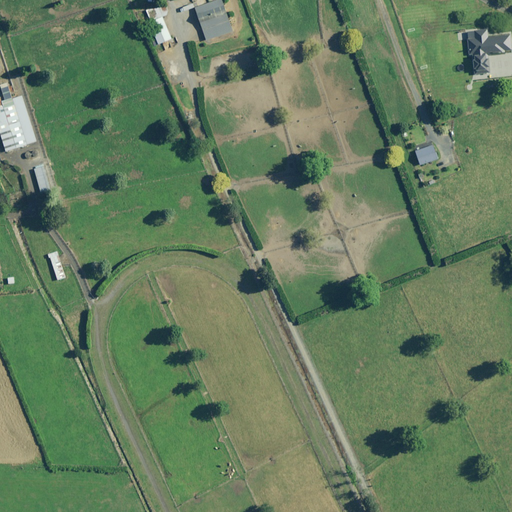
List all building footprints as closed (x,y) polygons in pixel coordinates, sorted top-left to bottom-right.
[(224,5),(222,0),(217,0),(196,8),(198,14),(198,15),(200,21),(200,22),(203,30),(207,40),(233,31),(230,21),(227,13),(227,12),(224,6),(224,5)] [(155,30),(153,31),(156,39),(152,41),(155,46),(172,39),(163,16),(152,21),(155,30)] [(490,54),(506,53),(506,51),(511,51),(511,36),(511,35),(489,37),(488,29),(475,30),(476,38),(468,39),(469,55),(473,54),(475,75),(491,73),(490,54)] [(172,48),(169,42),(163,45),(166,51),(157,54),(160,62),(162,61),(164,65),(178,59),(173,47),(172,48)] [(13,97),(8,83),(0,85),(5,100),(2,101),(1,96),(0,96),(0,132),(6,151),(38,141),(23,94),(13,97)] [(439,159),(433,141),(415,147),(421,165),(439,159)] [(49,192),(43,167),(35,169),(41,194),(49,192)] [(57,252),(48,255),(49,258),(51,258),(58,280),(66,278),(57,252)]
